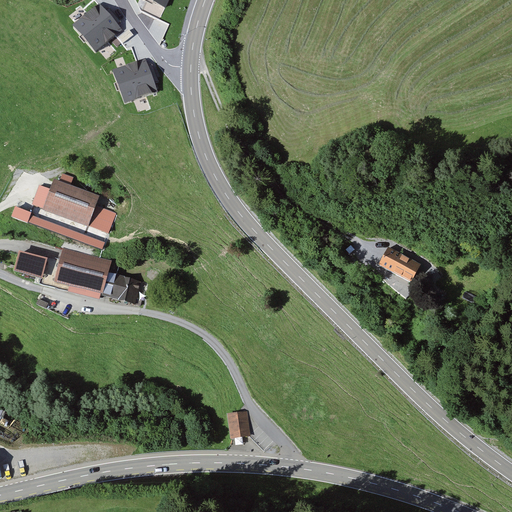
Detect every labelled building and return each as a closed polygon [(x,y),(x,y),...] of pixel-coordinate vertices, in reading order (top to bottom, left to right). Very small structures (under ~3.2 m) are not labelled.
[(76,25),(97,51),(122,31),(101,5),(76,25)] [(113,69),(125,103),(158,92),(146,58),(113,69)] [(100,195),(54,180),(43,213),(89,228),(100,195)] [(74,227),(71,238),(83,241),(86,231),(74,227)] [(112,261),(64,248),(55,281),(103,294),(109,272),(112,261)] [(420,265),(388,248),(379,266),(411,282),(420,265)] [(48,259),(19,251),(14,269),(43,277),(48,259)] [(135,304),(141,281),(109,272),(103,294),(102,296),(135,304)] [(250,435),(247,413),(229,415),(232,438),(250,435)] [(252,435),(264,448),(272,440),(260,427),(252,435)]
